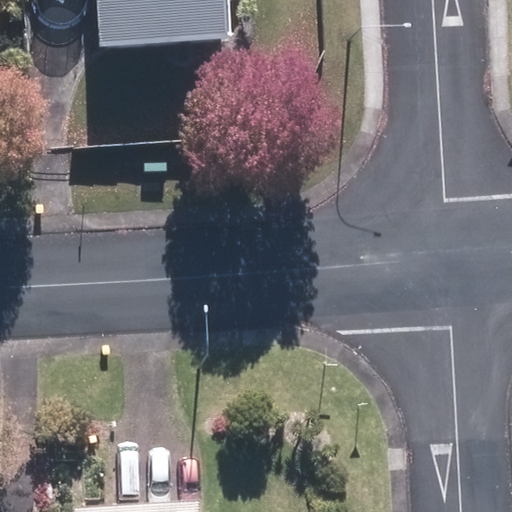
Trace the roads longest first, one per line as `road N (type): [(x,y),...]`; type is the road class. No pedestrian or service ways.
road 1 (residential): [(0,285),(445,263)]
road 2 (residential): [(445,263),(433,0)]
road 3 (residential): [(461,511),(445,263)]
